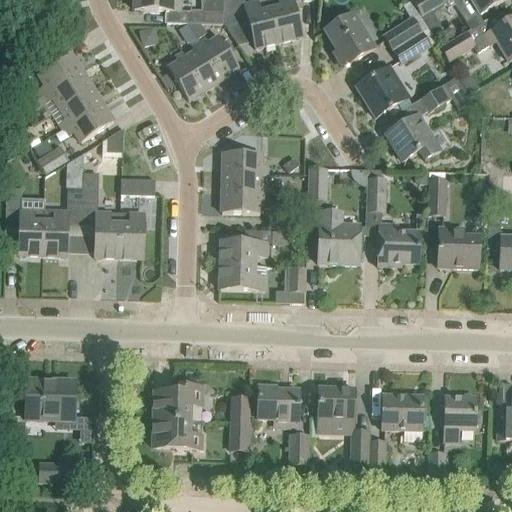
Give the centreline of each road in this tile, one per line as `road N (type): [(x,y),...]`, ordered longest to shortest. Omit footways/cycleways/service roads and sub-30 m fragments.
road 1 (residential): [(177,332),(511,346)]
road 2 (residential): [(181,149),(302,85),(355,162)]
road 3 (residential): [(145,511),(115,511),(114,331)]
road 4 (residential): [(177,332),(181,149)]
road 5 (residential): [(181,149),(98,19),(97,0)]
